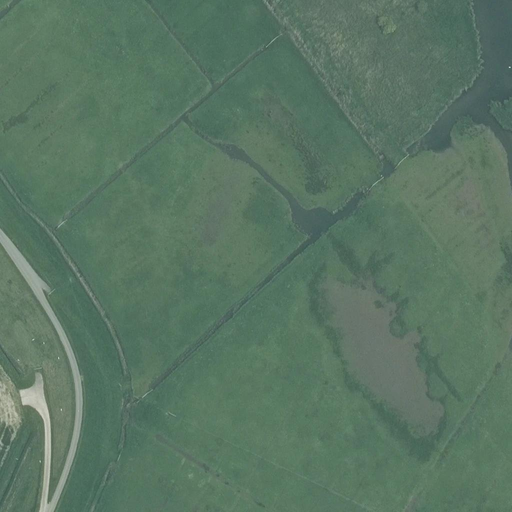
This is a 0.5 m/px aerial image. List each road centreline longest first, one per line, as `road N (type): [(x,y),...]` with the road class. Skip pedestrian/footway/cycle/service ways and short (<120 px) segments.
road 1 (unclassified): [(49,511),(75,439),(76,377),(53,318),(0,237)]
road 2 (track): [(46,511),(39,401),(19,396)]
